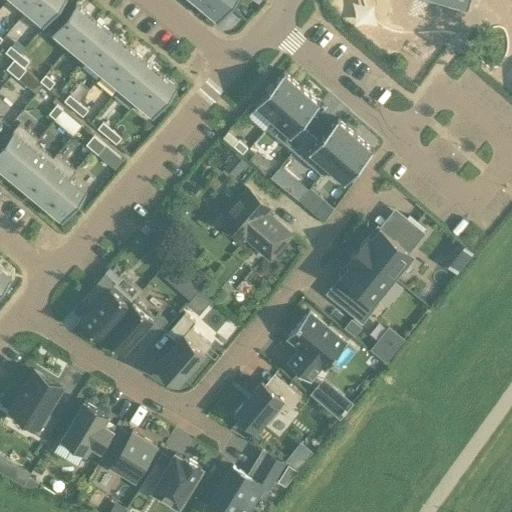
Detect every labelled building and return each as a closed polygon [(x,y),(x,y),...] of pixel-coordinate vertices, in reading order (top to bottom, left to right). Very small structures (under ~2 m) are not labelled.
[(15,0),(27,9),(34,0),(15,0)] [(62,0),(34,0),(27,9),(43,23),(62,0)] [(204,0),(201,4),(217,18),(216,19),(217,20),(233,0),(204,0)] [(511,0),(433,0),(467,10),(470,0),(511,0)] [(53,30),(70,44),(93,15),(76,2),(53,30)] [(70,44),(87,58),(110,29),(93,15),(70,44)] [(110,29),(87,58),(103,72),(127,43),(110,29)] [(120,86),(144,57),(127,43),(103,72),(120,86)] [(10,45),(5,51),(14,59),(19,52),(10,45)] [(19,52),(14,59),(20,64),(23,67),(28,60),(24,56),(20,53),(19,52)] [(137,99),(161,71),(144,57),(120,86),(137,99)] [(14,59),(6,68),(12,73),(20,64),(14,59)] [(20,64),(12,73),(18,78),(26,69),(23,67),(20,64)] [(178,84),(161,71),(137,99),(154,113),(178,84)] [(284,71),(255,104),(256,105),(272,119),(301,86),(284,71)] [(54,81),(45,74),(40,80),(49,88),(54,81)] [(301,86),(272,119),(281,127),(275,133),(293,149),(309,131),(301,123),(319,102),(301,86)] [(77,104),(78,102),(69,95),(64,101),(73,108),(77,104)] [(73,108),(82,116),(87,110),(78,102),(77,104),(73,108)] [(55,118),(62,109),(56,104),(48,113),(55,118)] [(59,123),(61,124),(63,125),(71,116),(62,109),(55,118),(54,118),(59,123)] [(309,131),(293,149),(321,174),(327,167),(325,166),(355,132),(338,117),(319,139),(309,131)] [(7,172),(8,173),(38,137),(19,122),(0,144),(0,166),(1,167),(2,167),(8,172),(7,172)] [(102,122),(97,128),(106,135),(110,131),(111,129),(102,122)] [(106,135),(115,143),(121,137),(111,129),(110,131),(106,135)] [(355,132),(325,166),(327,167),(344,182),(373,148),(355,132)] [(85,144),(92,149),(99,140),(93,134),(85,144)] [(38,137),(8,173),(14,178),(15,177),(18,180),(17,181),(20,183),(20,182),(26,187),(52,156),(36,142),(39,138),(38,137)] [(238,139),(233,145),(242,153),(247,146),(238,139)] [(99,140),(92,149),(98,154),(105,145),(99,140)] [(247,162),(234,151),(221,166),(234,177),(247,162)] [(68,175),(70,176),(76,169),(74,167),(55,152),(52,156),(26,187),(26,188),(33,193),(36,195),(36,196),(38,198),(39,197),(45,202),(68,175)] [(87,190),(70,176),(68,175),(45,202),(44,203),(62,217),(61,218),(62,219),(67,213),(70,210),(73,206),(76,202),(76,203),(87,190)] [(299,199),(308,207),(319,194),(310,186),(299,199)] [(247,187),(221,217),(244,238),(246,236),(270,257),(291,234),(266,212),(270,207),(247,187)] [(390,235),(380,227),(379,227),(371,237),(369,235),(368,235),(358,247),(393,276),(412,253),(408,250),(424,232),(405,217),(390,235)] [(443,263),(455,273),(471,253),(459,243),(443,263)] [(348,261),(350,263),(341,273),(342,274),(352,282),(337,301),(362,321),(378,301),(375,299),(393,276),(358,247),(347,261),(348,261)] [(0,290),(3,286),(5,283),(6,283),(11,277),(0,267),(0,290)] [(101,338),(104,335),(103,334),(132,300),(113,283),(116,281),(105,271),(87,291),(98,300),(81,320),(101,338)] [(193,280),(182,292),(190,298),(200,287),(193,280)] [(103,334),(104,335),(123,351),(140,332),(149,340),(167,320),(157,311),(154,314),(134,297),(132,300),(103,334)] [(156,364),(177,382),(211,344),(190,326),(195,321),(184,311),(167,331),(177,340),(156,364)] [(345,343),(306,312),(284,339),(298,351),(287,365),(310,383),(321,369),(323,370),(345,343)] [(344,326),(354,333),(361,324),(352,317),(344,326)] [(390,324),(373,348),(389,360),(407,337),(390,324)] [(35,433),(46,439),(59,418),(48,411),(63,387),(34,369),(9,410),(38,427),(35,433)] [(341,416),(354,401),(326,376),(313,391),(341,416)] [(300,395),(280,377),(270,389),(261,380),(234,412),(255,430),(263,420),(268,424),(280,408),(286,413),(300,395)] [(104,423),(109,415),(85,400),(62,438),(54,452),(78,466),(86,452),(91,444),(102,450),(114,430),(104,423)] [(107,449),(117,455),(112,463),(136,478),(157,444),(133,429),(128,438),(117,432),(107,449)] [(202,466),(184,456),(183,457),(175,452),(166,467),(155,460),(138,488),(151,495),(154,490),(178,505),(191,483),(194,485),(202,471),(199,469),(202,466)] [(275,474),(255,461),(247,474),(232,464),(208,505),(219,511),(233,511),(238,503),(246,508),(262,484),(267,488),(275,474)] [(288,463),(277,480),(284,485),(297,469),(288,463)] [(24,485),(34,491),(35,489),(39,482),(29,476),(24,485)]
